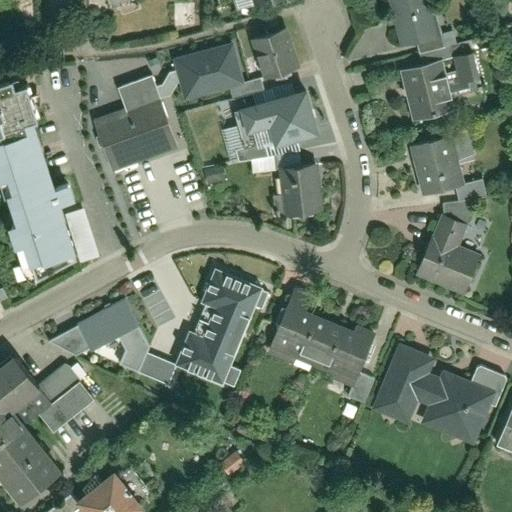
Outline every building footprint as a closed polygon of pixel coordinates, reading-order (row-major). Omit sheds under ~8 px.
[(424,0),(382,0),(393,37),(432,27),(424,0)] [(286,27),(252,38),(264,75),(298,64),(286,27)] [(176,59),(186,96),(243,81),(233,43),(176,59)] [(464,45),(390,63),(403,112),(447,101),(443,86),(472,79),(464,45)] [(126,107),(95,118),(113,167),(177,144),(152,74),(118,86),(126,107)] [(28,271),(76,254),(58,203),(72,198),(63,172),(50,177),(30,121),(38,118),(25,81),(15,85),(12,76),(0,79),(0,184),(3,183),(16,219),(10,221),(28,271)] [(306,90),(234,110),(244,147),(276,138),(277,142),(318,130),(306,90)] [(443,126),(400,138),(414,186),(446,176),(449,189),(461,187),(477,183),(473,169),(457,172),(443,126)] [(307,156),(271,162),(278,206),(314,201),(307,156)] [(432,205),(407,265),(458,285),(473,245),(452,237),(460,216),(464,200),(461,187),(449,189),(430,193),(432,205)] [(263,286),(215,267),(202,300),(215,305),(209,320),(200,316),(194,330),(190,329),(176,362),(224,382),(263,286)] [(305,286),(286,279),(261,343),(344,376),(339,388),(355,394),(365,368),(354,364),(370,323),(347,315),(345,321),(298,303),(305,286)] [(125,296),(77,321),(91,347),(118,333),(126,348),(120,363),(139,371),(151,344),(125,296)] [(430,351),(391,336),(365,400),(399,413),(407,393),(421,399),(414,414),(467,435),(482,397),(488,399),(500,368),(470,357),(464,372),(437,361),(435,368),(425,364),(430,351)] [(9,353),(0,360),(0,482),(17,503),(57,471),(17,422),(32,410),(49,430),(90,397),(60,359),(32,381),(9,353)] [(511,380),(489,437),(511,446),(511,380)] [(142,511),(143,511),(114,476),(79,503),(71,494),(48,511),(142,511)]
